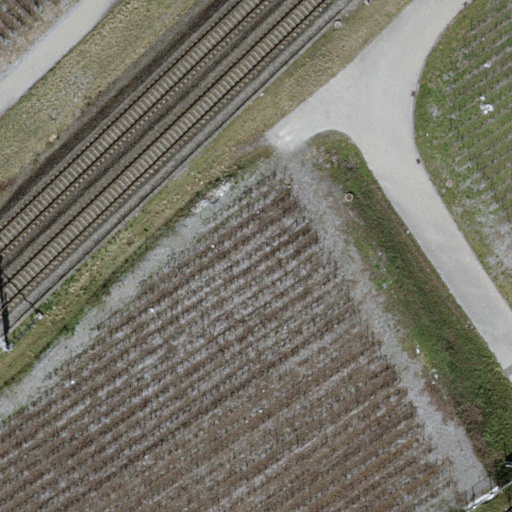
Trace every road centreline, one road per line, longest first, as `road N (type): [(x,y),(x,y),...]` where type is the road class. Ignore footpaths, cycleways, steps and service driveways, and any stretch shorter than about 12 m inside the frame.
road 1 (track): [(383,99),(324,102),(302,116),(296,134),(299,158),(461,468),(460,491),(430,511)]
road 2 (track): [(511,339),(391,157),(383,99),(392,56),(439,0)]
road 3 (track): [(0,92),(96,0)]
